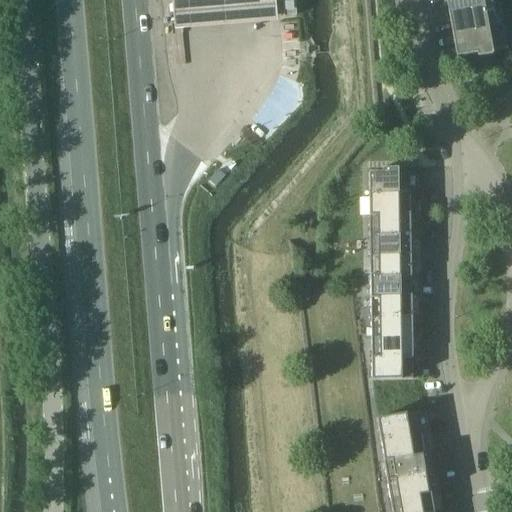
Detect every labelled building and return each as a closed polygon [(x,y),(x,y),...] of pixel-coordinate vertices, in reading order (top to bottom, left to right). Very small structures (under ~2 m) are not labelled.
[(171,0),(174,35),(278,27),(276,1),(246,4),(246,0),(171,0)] [(295,0),(282,0),(284,17),(296,16),(295,0)] [(445,0),(448,15),(454,14),(494,7),(493,5),(492,0),(445,0)] [(454,14),(448,15),(452,36),(458,35),(503,27),(500,5),(499,4),(493,5),(494,7),(454,14)] [(458,35),(452,36),(456,58),(462,57),(507,49),(503,27),(458,35)] [(218,171),(209,181),(216,187),(225,177),(218,171)] [(369,196),(410,195),(409,175),(414,175),(414,173),(368,174),(369,196)] [(369,196),(369,216),(410,216),(410,195),(369,196)] [(410,216),(369,216),(369,237),(410,236),(410,216)] [(369,237),(370,257),(411,257),(410,236),(369,237)] [(411,257),(370,257),(370,278),(411,277),(411,257)] [(370,278),(370,298),(411,297),(411,277),(370,278)] [(411,297),(370,298),(371,319),(412,318),(411,297)] [(371,319),(371,339),(412,338),(412,318),(371,319)] [(412,338),(371,339),(372,359),(412,359),(412,338)] [(372,381),(418,380),(418,379),(413,379),(412,359),(372,359),(372,381)] [(380,441),(421,434),(417,415),(422,414),(422,412),(377,420),(380,441)] [(380,441),(384,461),(424,455),(421,434),(380,441)] [(424,455),(384,461),(387,481),(427,475),(424,455)] [(387,481),(390,501),(431,495),(427,475),(387,481)] [(433,511),(431,495),(390,501),(392,511),(433,511)]
